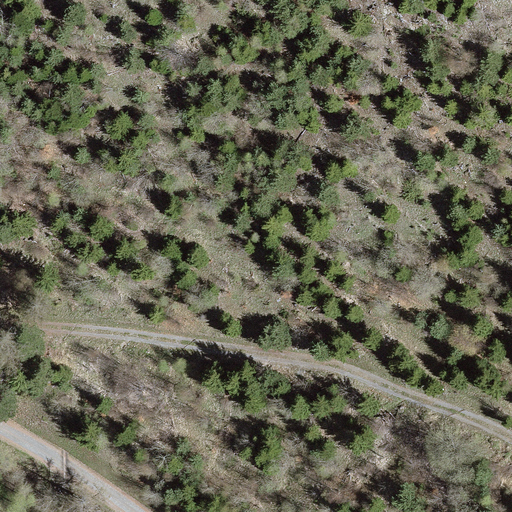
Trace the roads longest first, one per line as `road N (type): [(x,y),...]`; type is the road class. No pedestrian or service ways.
road 1 (track): [(0,325),(331,367),(511,443)]
road 2 (track): [(0,432),(131,511)]
